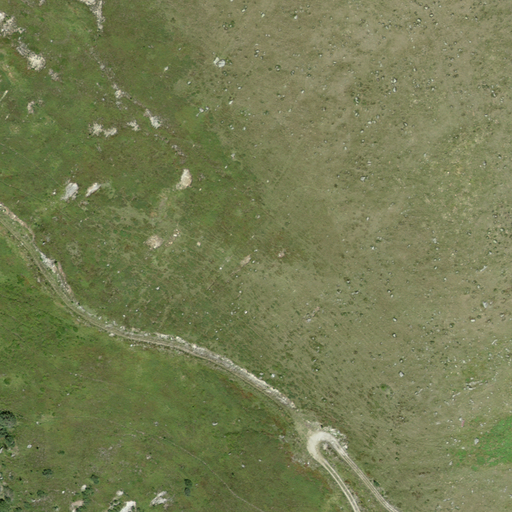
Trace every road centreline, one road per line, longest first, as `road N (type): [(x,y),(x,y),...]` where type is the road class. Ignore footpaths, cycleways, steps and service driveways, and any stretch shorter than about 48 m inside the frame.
road 1 (track): [(315,436),(250,379),(76,310),(0,215)]
road 2 (track): [(356,511),(312,450),(318,433),(395,511)]
